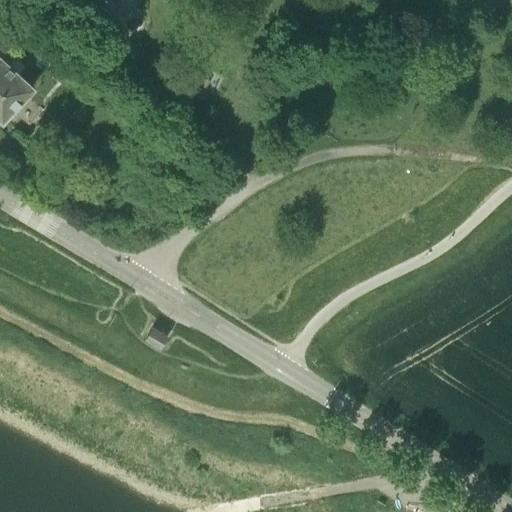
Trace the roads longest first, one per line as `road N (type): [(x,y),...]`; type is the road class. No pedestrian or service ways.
road 1 (tertiary): [(281,364),(0,195)]
road 2 (unclassified): [(281,364),(341,298),(448,244),(511,187)]
road 3 (tertiary): [(510,511),(281,364)]
